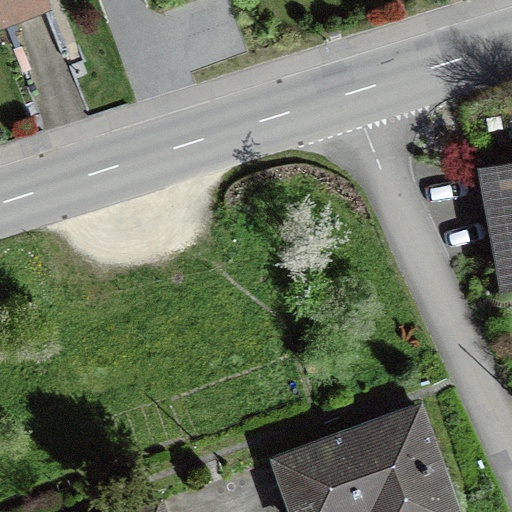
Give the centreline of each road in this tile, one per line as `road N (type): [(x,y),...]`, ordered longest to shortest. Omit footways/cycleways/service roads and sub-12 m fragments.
road 1 (residential): [(338,96),(511,460)]
road 2 (tertiary): [(0,206),(338,96)]
road 3 (tertiary): [(338,96),(511,40)]
